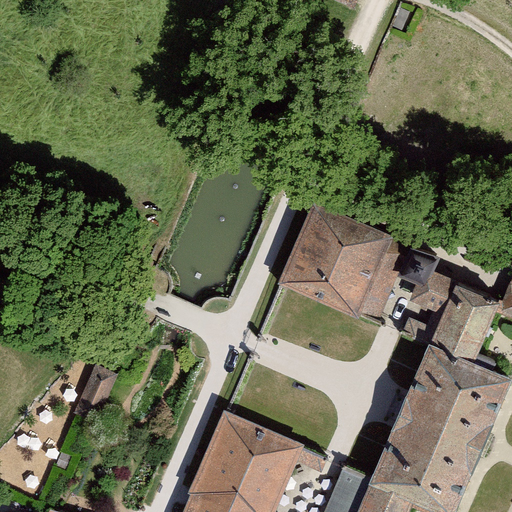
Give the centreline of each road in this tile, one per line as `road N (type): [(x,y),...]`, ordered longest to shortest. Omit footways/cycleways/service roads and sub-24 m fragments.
road 1 (residential): [(236,343),(377,0)]
road 2 (residential): [(0,244),(236,343)]
road 3 (residential): [(162,511),(236,343)]
